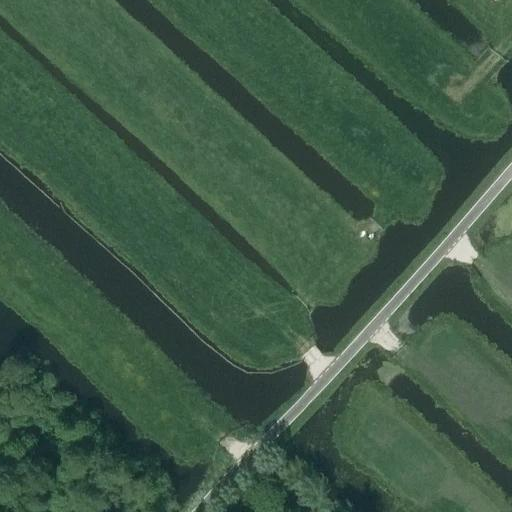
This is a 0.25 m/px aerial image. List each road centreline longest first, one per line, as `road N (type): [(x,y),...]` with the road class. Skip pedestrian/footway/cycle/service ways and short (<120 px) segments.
road 1 (unclassified): [(200,511),(511,172)]
road 2 (track): [(511,37),(468,85),(434,88),(387,47)]
